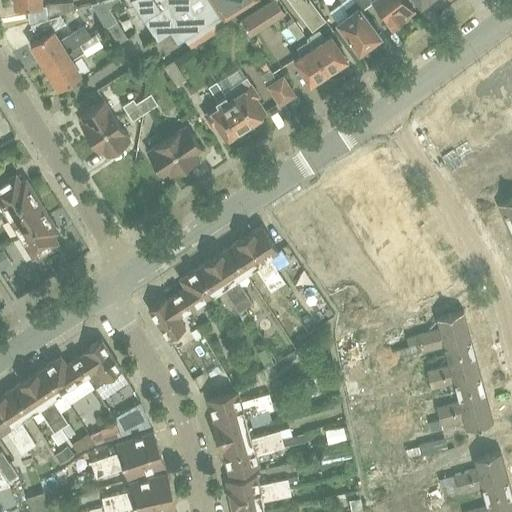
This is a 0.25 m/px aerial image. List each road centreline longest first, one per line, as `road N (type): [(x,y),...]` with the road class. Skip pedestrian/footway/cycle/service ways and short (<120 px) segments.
road 1 (unclassified): [(129,277),(388,114)]
road 2 (residential): [(511,337),(492,277),(388,114)]
road 3 (residential): [(129,277),(0,65)]
road 4 (residential): [(207,511),(189,437),(107,291)]
road 5 (unclassified): [(388,114),(511,16)]
road 6 (unclassified): [(0,361),(107,291)]
